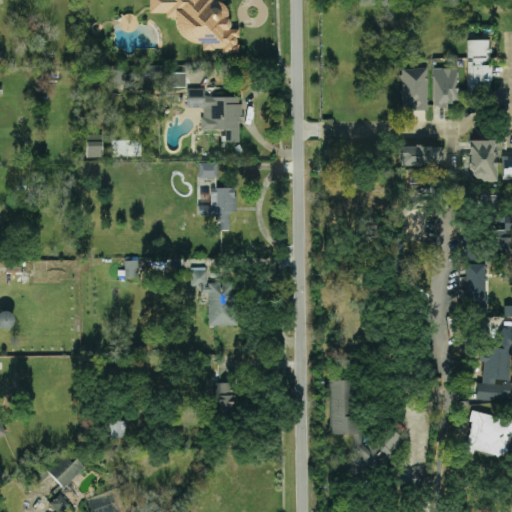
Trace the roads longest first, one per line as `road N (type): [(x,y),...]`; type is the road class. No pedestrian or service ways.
road 1 (tertiary): [(305,511),(298,0)]
road 2 (residential): [(300,130),(452,128),(483,109),(511,106)]
